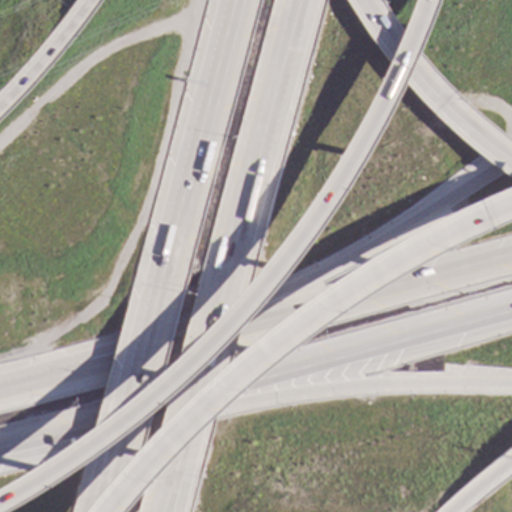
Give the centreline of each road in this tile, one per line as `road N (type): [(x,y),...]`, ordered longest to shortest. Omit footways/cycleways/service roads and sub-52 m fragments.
road 1 (motorway): [(0,494),(86,442),(190,356),(299,230),(365,129),(424,0)]
road 2 (motorway): [(511,204),(441,234),(298,321),(175,423),(96,511)]
road 3 (motorway): [(511,163),(335,269),(81,369)]
road 4 (motorway): [(74,430),(511,311)]
road 5 (motorway): [(511,256),(81,369)]
road 6 (motorway): [(74,430),(298,391),(511,383)]
road 7 (motorway): [(233,0),(154,303)]
road 8 (motorway): [(228,268),(297,0)]
road 9 (motorway): [(167,489),(228,268)]
road 10 (motorway): [(358,0),(427,91),(511,164)]
road 11 (motorway): [(154,303),(92,511)]
road 12 (motorway): [(85,0),(0,101)]
